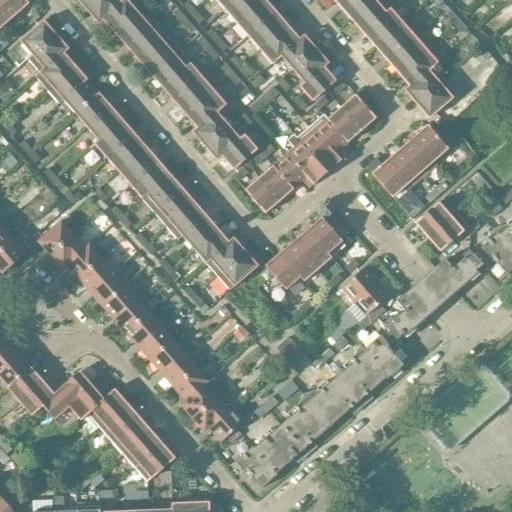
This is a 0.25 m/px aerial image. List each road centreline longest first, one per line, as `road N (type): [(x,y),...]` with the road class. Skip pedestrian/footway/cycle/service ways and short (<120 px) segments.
road 1 (residential): [(49,0),(251,229),(268,233),(332,183)]
road 2 (residential): [(0,303),(38,347),(92,338),(252,511)]
road 3 (residential): [(467,338),(274,511)]
road 4 (residential): [(332,183),(395,128),(397,117),(298,0)]
road 5 (residential): [(467,338),(332,183)]
